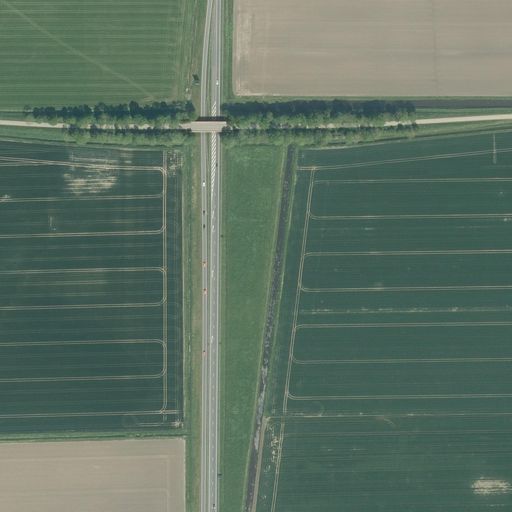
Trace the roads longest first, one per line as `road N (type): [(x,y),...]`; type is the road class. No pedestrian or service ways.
road 1 (unclassified): [(511,116),(229,127),(0,122)]
road 2 (trunk): [(210,0),(203,511)]
road 3 (trunk): [(212,511),(218,0)]
